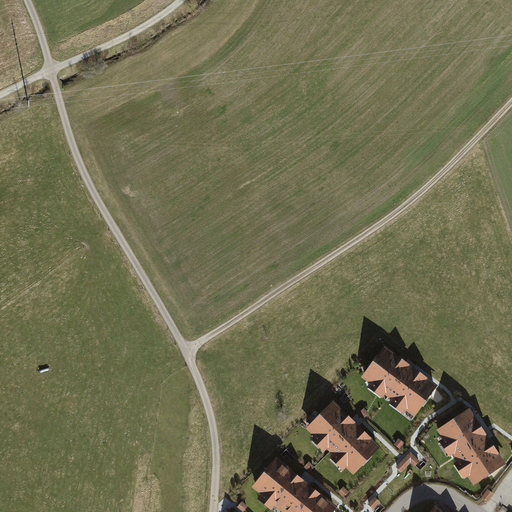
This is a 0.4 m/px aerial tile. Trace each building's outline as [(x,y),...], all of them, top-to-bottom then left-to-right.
[(439,385),(385,347),(363,379),(371,385),(368,390),(383,400),(386,395),(393,400),(390,404),(405,415),(408,411),(417,416),(439,385)] [(381,448),(334,402),(307,430),(314,437),(310,441),(323,454),(327,450),(333,455),(329,459),(343,472),(347,469),(354,476),(381,448)] [(362,409),(358,413),(357,415),(363,420),(364,419),(368,415),(362,409)] [(506,464),(469,410),(437,432),(443,440),(438,444),(448,459),(453,456),(457,462),(453,465),(464,481),(468,478),(474,486),(506,464)] [(398,440),(393,445),(399,451),(404,445),(398,440)] [(412,453),(397,468),(402,473),(411,463),(416,467),(421,462),(412,453)] [(332,511),(336,508),(276,459),(252,489),(260,496),(256,500),(270,511),(272,511),(276,508),(280,511),(332,511)] [(308,463),(302,468),(309,474),(310,473),(314,468),(308,463)] [(342,487),(337,493),(339,494),(343,498),(348,493),(342,487)] [(492,493),(488,490),(482,498),(486,501),(488,503),(495,495),(492,493)] [(376,498),(369,506),(374,510),(381,503),(376,498)] [(241,502),(236,507),(240,511),(242,511),(244,510),(247,507),(241,502)]
